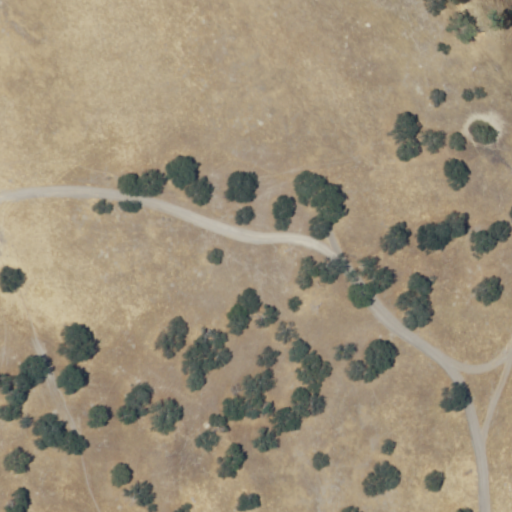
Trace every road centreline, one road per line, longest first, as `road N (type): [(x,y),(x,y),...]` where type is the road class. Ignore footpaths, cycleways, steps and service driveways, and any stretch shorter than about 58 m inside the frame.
road 1 (track): [(483,450),(473,407),(446,355),(319,240),(134,188),(71,180),(0,186)]
road 2 (track): [(511,2),(483,450),(486,511)]
